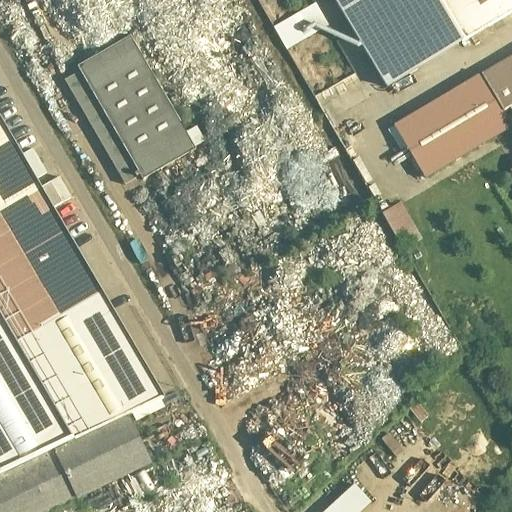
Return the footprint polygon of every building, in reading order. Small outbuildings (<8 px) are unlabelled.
[(311,0),(255,0),(286,52),(327,28),(311,0)] [(511,0),(326,0),(386,100),(511,25),(511,0)] [(194,160),(128,46),(74,77),(141,191),(194,160)] [(511,62),(392,133),(423,185),(509,135),(499,119),(511,111),(511,62)] [(0,476),(130,414),(162,397),(0,118),(0,476)] [(401,205),(380,214),(398,253),(419,243),(401,205)] [(0,511),(57,511),(155,466),(130,414),(0,476),(0,511)] [(322,511),(359,511),(368,504),(350,486),(322,511)]
